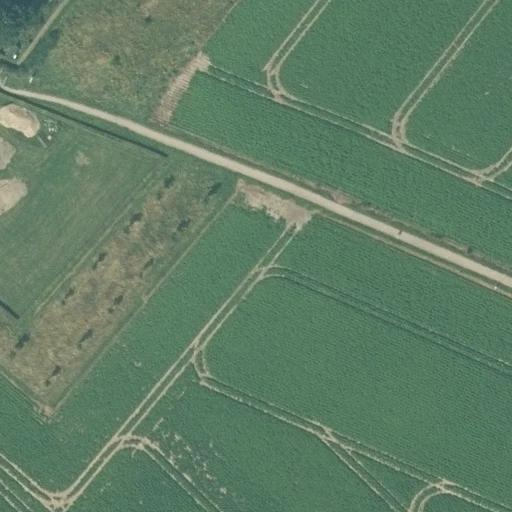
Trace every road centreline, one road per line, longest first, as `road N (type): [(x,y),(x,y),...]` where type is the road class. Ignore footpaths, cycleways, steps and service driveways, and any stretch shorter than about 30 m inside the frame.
road 1 (track): [(511,282),(121,121),(0,80)]
road 2 (track): [(121,121),(222,0)]
